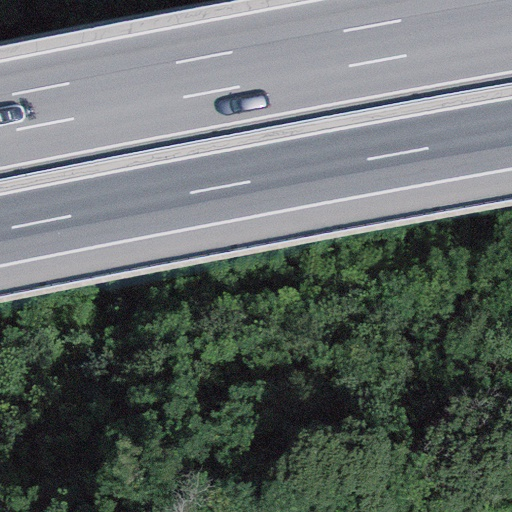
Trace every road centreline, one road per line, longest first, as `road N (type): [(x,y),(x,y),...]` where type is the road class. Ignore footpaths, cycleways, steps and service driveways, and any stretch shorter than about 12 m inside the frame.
road 1 (motorway): [(0,233),(511,134)]
road 2 (motorway): [(511,19),(0,115)]
